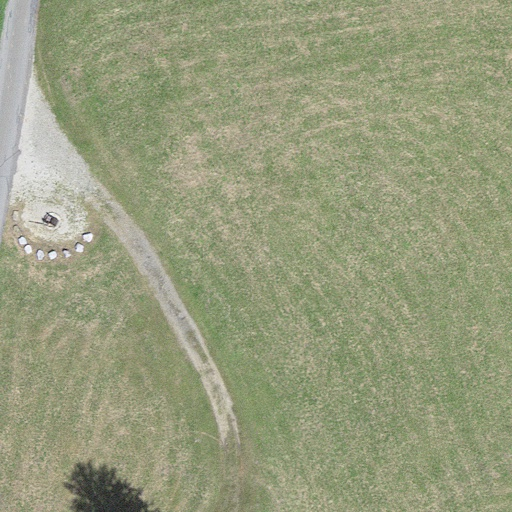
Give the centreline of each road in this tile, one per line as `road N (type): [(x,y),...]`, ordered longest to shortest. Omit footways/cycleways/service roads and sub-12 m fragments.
road 1 (track): [(238,511),(233,427),(172,316),(13,73)]
road 2 (unclassified): [(24,0),(0,153)]
